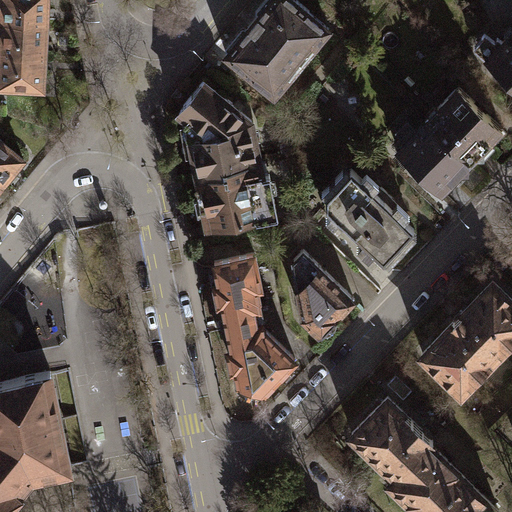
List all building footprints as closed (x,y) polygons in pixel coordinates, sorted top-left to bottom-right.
[(0,0),(0,6),(1,7),(0,20),(47,21),(48,0),(0,0)] [(269,0),(225,53),(274,94),(290,75),(285,71),(309,42),(313,46),(329,27),(296,0),(269,0)] [(0,20),(0,28),(0,53),(45,56),(47,21),(0,20)] [(472,45),(511,83),(511,29),(502,40),(497,35),(492,40),(484,32),(472,45)] [(0,53),(0,87),(44,89),(45,56),(0,53)] [(224,165),(260,158),(252,120),(202,80),(183,103),(197,176),(225,170),(224,165)] [(428,115),(471,157),(474,154),(483,154),(483,145),(488,149),(506,132),(458,85),(428,115)] [(406,137),(418,125),(407,114),(395,125),(406,137)] [(397,146),(441,191),(460,171),(468,172),(467,161),(471,157),(428,115),(418,125),(406,137),(397,146)] [(0,136),(0,180),(3,183),(25,157),(0,136)] [(225,170),(197,176),(207,226),(277,211),(269,173),(263,174),(260,158),(224,165),(225,170)] [(383,259),(414,228),(404,218),(408,213),(401,206),(397,210),(368,183),(373,178),(366,171),(361,177),(351,167),(324,195),(324,204),(330,210),(326,214),(333,221),(338,216),(365,242),(360,247),(368,254),(373,249),(383,259)] [(302,315),(319,333),(324,328),(329,327),(333,325),(335,319),(336,314),(354,297),(304,247),(293,258),(302,315)] [(255,252),(213,259),(218,280),(214,280),(218,300),(222,300),(231,346),(227,346),(231,366),(235,365),(237,379),(242,382),(246,386),(253,388),(260,386),(266,388),(295,357),(264,325),(253,308),(260,305),(259,297),(257,287),(260,282),(255,252)] [(422,351),(462,390),(511,338),(511,297),(493,279),(422,351)] [(0,511),(32,473),(70,466),(51,370),(0,380),(0,511)] [(396,476),(430,441),(432,439),(388,396),(352,433),(396,476)] [(391,480),(423,511),(496,511),(499,510),(430,441),(396,476),(391,480)]
